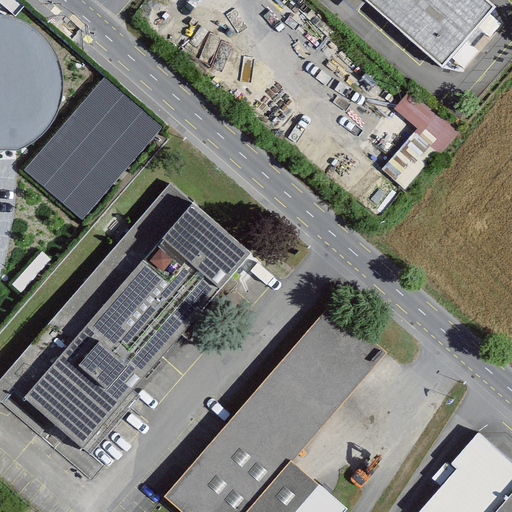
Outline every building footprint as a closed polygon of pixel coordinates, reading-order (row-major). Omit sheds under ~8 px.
[(495,7),(487,0),(366,0),(442,67),(495,7)] [(105,78),(25,171),(83,220),(163,127),(105,78)] [(420,125),(413,137),(444,156),(462,126),(407,94),(396,111),(420,125)] [(19,394),(79,452),(251,274),(191,216),(19,394)] [(332,299),(165,492),(188,511),(334,511),(341,505),(290,461),(389,348),(332,299)] [(511,511),(511,460),(479,432),(451,463),(457,469),(419,511),(511,511)]
